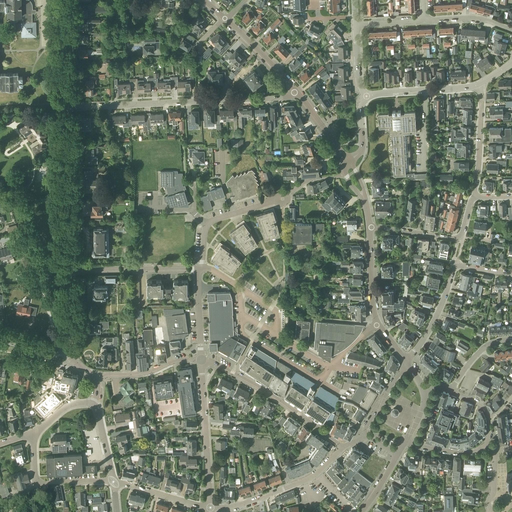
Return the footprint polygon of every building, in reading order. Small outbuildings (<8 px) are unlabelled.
[(33,13),(33,4),(28,0),(6,0),(7,3),(5,3),(5,0),(0,0),(0,87),(1,88),(1,89),(18,89),(18,85),(22,85),(22,77),(18,77),(18,73),(0,74),(0,75),(0,9),(7,9),(7,16),(22,16),(22,24),(21,24),(21,36),(23,36),(23,37),(35,37),(35,35),(36,35),(35,23),(34,23),(34,22),(32,22),(32,13),(33,13)] [(154,0),(154,6),(156,6),(155,8),(163,9),(164,7),(173,8),(173,3),(169,3),(168,0),(154,0)] [(467,0),(467,5),(470,6),(469,9),(476,11),(477,6),(479,2),(476,1),(475,3),(472,2),(472,0),(467,0)] [(245,15),(241,19),(243,21),(243,22),(245,23),(246,23),(251,18),(252,17),(254,19),(256,17),(252,13),(251,12),(252,12),(252,11),(250,9),(247,12),(245,14),(245,15)] [(193,29),(201,21),(202,19),(200,17),(201,16),(198,14),(192,20),(190,17),(186,21),(189,23),(188,24),(193,29)] [(256,18),(258,20),(255,24),(256,25),(252,28),(254,31),(256,34),(257,33),(260,30),(261,31),(264,28),(263,27),(265,25),(260,20),(263,16),(260,14),(256,18)] [(302,23),(302,17),(297,17),(297,14),(290,14),(290,20),(292,19),(293,23),(302,23)] [(282,22),(278,18),(270,27),(274,30),(278,25),(282,22)] [(78,22),(79,30),(87,30),(87,29),(89,29),(89,23),(100,23),(100,19),(87,19),(87,22),(78,22)] [(201,21),(193,29),(195,31),(195,30),(198,33),(205,26),(203,24),(204,23),(201,21)] [(161,31),(164,31),(164,27),(161,26),(162,22),(155,22),(155,26),(154,30),(161,31)] [(307,32),(312,34),(316,26),(311,23),(308,29),(306,27),(303,33),(306,34),(307,32)] [(333,35),(340,28),(336,24),(331,29),(329,26),(325,31),(324,33),(328,36),(332,33),(333,35)] [(316,26),(312,34),(314,36),(313,38),(318,40),(321,35),(318,34),(321,28),(316,26)] [(333,41),(334,44),(336,43),(337,43),(342,41),(340,36),(344,31),(340,28),(333,35),(330,38),(333,41)] [(467,37),(468,29),(462,29),(461,35),(458,34),(458,38),(458,42),(461,42),(461,40),(462,40),(464,39),(464,37),(467,37)] [(479,30),(479,39),(485,39),(484,43),(487,43),(488,37),(485,37),(485,31),(479,30)] [(271,36),(272,35),(273,35),(275,33),(273,32),(272,32),(271,31),(267,34),(264,37),(263,39),(265,42),(265,43),(267,44),(268,44),(274,38),(271,36)] [(79,35),(79,43),(87,43),(87,38),(90,38),(90,37),(100,36),(100,37),(107,37),(107,33),(99,33),(99,34),(96,34),(96,33),(90,33),(90,35),(87,35),(79,35)] [(210,39),(216,45),(223,37),(221,35),(220,35),(218,33),(214,36),(213,35),(210,39)] [(274,50),(278,54),(284,48),(281,46),(285,41),(284,40),(286,38),(285,37),(283,35),(277,41),(280,44),(274,50)] [(189,43),(190,40),(185,36),(184,39),(183,39),(179,45),(180,45),(180,46),(183,48),(183,47),(188,51),(190,47),(191,44),(189,43)] [(496,46),(505,49),(507,44),(500,42),(501,38),(495,36),(494,40),(497,41),(496,46)] [(223,37),(216,45),(221,49),(218,52),(221,55),(226,49),(224,46),(228,42),(225,40),(226,39),(223,37)] [(143,45),(143,52),(148,52),(148,53),(152,53),(152,52),(153,52),(153,49),(160,48),(159,41),(155,41),(155,38),(143,39),(143,42),(146,42),(146,45),(143,45)] [(345,46),(342,41),(337,43),(336,43),(334,44),(332,45),(334,49),(338,49),(338,52),(347,52),(347,46),(345,46)] [(307,45),(306,45),(305,43),(299,49),(301,52),(306,47),(307,45)] [(496,46),(493,45),(492,50),(491,50),(490,53),(496,55),(497,52),(503,54),(505,49),(496,46)] [(96,51),(93,51),(93,50),(79,50),(79,58),(88,58),(88,54),(93,54),(93,53),(97,53),(97,54),(106,54),(106,47),(96,47),(96,51)] [(284,48),(278,54),(283,59),(293,49),(291,47),(287,52),(284,48)] [(229,57),(233,61),(240,54),(238,53),(239,52),(236,49),(231,54),(229,52),(224,57),(227,59),(229,57)] [(347,52),(338,52),(338,55),(332,55),(333,62),(342,62),(342,57),(348,57),(347,52)] [(482,59),(487,67),(492,64),(488,59),(490,57),(487,52),(483,55),(484,58),(482,59)] [(240,54),(233,61),(232,62),(237,67),(236,68),(238,70),(243,66),(240,63),(245,58),(242,56),(240,54)] [(300,64),(303,67),(306,64),(301,59),(298,56),(294,60),(291,63),(289,65),(292,68),(291,69),(293,71),(300,64)] [(482,59),(479,56),(472,60),(476,67),(479,65),(483,70),(487,67),(482,59)] [(502,62),(496,56),(493,58),(499,64),(502,62)] [(338,70),(338,73),(348,72),(347,67),(341,67),(341,63),(332,63),(332,70),(338,70)] [(248,68),(246,66),(235,77),(238,79),(248,68)] [(434,74),(434,66),(430,66),(431,70),(424,70),(424,78),(424,80),(432,79),(431,74),(434,74)] [(434,66),(434,74),(437,74),(437,80),(445,79),(444,70),(437,71),(437,66),(434,66)] [(459,78),(458,66),(455,67),(455,70),(451,71),(451,75),(452,75),(452,79),(456,79),(456,78),(459,78)] [(369,68),(370,80),(379,80),(378,68),(369,68)] [(392,80),(392,83),(399,82),(399,76),(402,76),(401,68),(398,68),(398,73),(392,74),(392,80)] [(401,68),(402,76),(404,76),(405,81),(412,80),(411,68),(408,68),(409,72),(405,72),(405,68),(401,68)] [(214,69),(215,81),(215,83),(218,83),(218,84),(222,84),(222,76),(225,76),(225,72),(221,72),(221,73),(218,73),(218,69),(214,69)] [(244,77),(247,81),(253,88),(262,81),(254,70),(244,77)] [(307,73),(306,71),(304,72),(303,72),(300,74),(301,75),(299,77),(301,79),(301,80),(302,82),(304,81),(304,82),(310,76),(307,73)] [(320,74),(324,80),(329,77),(324,71),(320,74)] [(342,83),(342,82),(342,78),(348,78),(348,72),(338,73),(338,76),(333,76),(333,83),(334,83),(342,83)] [(153,78),(154,86),(157,86),(158,91),(164,91),(164,81),(157,82),(157,78),(158,78),(158,73),(153,74),(153,78)] [(187,80),(184,80),(184,90),(191,89),(190,84),(193,84),(193,75),(190,75),(190,78),(187,78),(187,79),(187,80)] [(86,80),(86,87),(93,87),(93,83),(96,83),(96,76),(89,76),(89,80),(86,80)] [(174,77),(174,85),(178,85),(178,90),(184,90),(184,80),(178,81),(178,76),(174,77)] [(164,79),(164,81),(164,91),(170,90),(170,85),(174,85),(174,77),(170,77),(170,79),(164,79)] [(144,91),(143,82),(143,80),(137,80),(137,78),(133,79),(134,87),(137,87),(138,92),(144,91)] [(154,86),(153,78),(147,78),(147,82),(143,82),(144,91),(150,91),(150,86),(154,86)] [(124,92),(123,83),(117,83),(117,79),(114,79),(114,88),(117,88),(117,93),(124,92)] [(129,83),(123,83),(124,92),(130,92),(130,87),(134,87),(133,79),(129,79),(129,83)] [(511,88),(510,80),(499,81),(499,88),(511,88)] [(312,94),(319,89),(317,85),(320,83),(318,82),(316,83),(308,88),(310,90),(309,91),(311,93),(312,93),(312,94)] [(334,83),(335,90),(341,89),(341,92),(350,92),(350,86),(344,87),(344,82),(342,82),(342,83),(334,83)] [(325,92),(324,91),(324,90),(321,92),(319,89),(312,94),(313,94),(313,95),(314,97),(315,97),(316,99),(323,94),(325,92)] [(325,92),(323,94),(316,99),(317,99),(316,100),(318,102),(319,102),(324,110),(331,105),(326,98),(328,96),(325,92)] [(350,92),(341,92),(341,95),(334,95),(335,101),(345,101),(345,98),(351,97),(350,92)] [(487,93),(487,101),(495,100),(500,100),(499,92),(494,93),(494,92),(487,93)] [(454,100),(454,101),(454,107),(458,107),(458,106),(459,106),(466,106),(466,103),(466,98),(460,98),(460,100),(454,100)] [(434,99),(434,118),(444,118),(444,112),(443,112),(443,99),(434,99)] [(285,112),(286,113),(295,109),(293,105),(284,105),(284,106),(281,107),(282,112),(285,112)] [(262,119),(262,115),(265,115),(264,107),(255,107),(255,115),(258,115),(258,119),(262,119)] [(286,113),(290,122),(300,117),(296,108),(295,109),(286,113)] [(204,126),(208,126),(208,122),(214,122),(214,110),(212,110),(212,109),(208,109),(208,110),(207,110),(207,118),(204,118),(204,126)] [(227,122),(226,109),(219,110),(220,115),(216,115),(217,125),(220,125),(220,118),(223,118),(223,122),(227,122)] [(226,109),(227,122),(230,121),(230,118),(233,118),(233,120),(236,120),(236,114),(233,114),(233,109),(226,109)] [(198,110),(191,111),(191,117),(191,118),(188,118),(188,127),(192,127),(192,125),(199,125),(198,110)] [(378,116),(379,124),(381,124),(381,127),(381,129),(381,130),(380,130),(379,131),(379,132),(380,133),(381,134),(382,134),(393,133),(393,136),(392,136),(392,144),(394,144),(394,150),(392,150),(393,158),(395,158),(395,164),(393,164),(394,172),(396,172),(396,174),(395,174),(395,178),(406,178),(414,178),(414,173),(406,174),(406,170),(411,170),(411,164),(409,164),(408,156),(410,156),(410,150),(408,150),(407,142),(410,142),(409,136),(407,136),(407,132),(416,132),(416,128),(414,128),(414,122),(416,122),(415,114),(414,114),(413,111),(405,111),(405,113),(401,113),(401,110),(393,111),(393,113),(389,114),(389,112),(380,113),(380,116),(378,116)] [(503,112),(490,113),(491,118),(503,118),(503,121),(511,121),(511,112),(503,112)] [(4,118),(8,125),(16,120),(11,113),(4,118)] [(156,114),(157,122),(163,121),(163,125),(166,125),(166,117),(163,117),(163,113),(156,114)] [(144,114),(138,115),(138,122),(138,125),(144,125),(144,127),(143,127),(143,131),(148,131),(148,129),(147,118),(144,118),(144,114)] [(150,118),(147,118),(148,129),(151,128),(151,126),(153,126),(153,122),(157,122),(156,114),(150,114),(150,118)] [(119,123),(119,115),(112,116),(112,120),(109,120),(110,127),(113,127),(113,124),(119,123)] [(125,115),(119,115),(119,123),(122,123),(123,127),(128,126),(128,119),(125,119),(125,115)] [(131,119),(128,119),(128,126),(132,126),(132,123),(138,122),(138,115),(131,115),(131,119)] [(300,117),(290,122),(294,130),(304,125),(300,117)] [(98,118),(90,118),(81,119),(81,130),(90,129),(90,122),(95,122),(95,123),(98,123),(98,118)] [(19,128),(20,129),(20,130),(20,131),(20,132),(21,133),(22,133),(25,138),(33,132),(38,140),(30,145),(32,149),(32,150),(32,151),(34,152),(35,152),(35,153),(46,146),(42,141),(45,139),(44,137),(47,135),(41,125),(38,127),(36,124),(33,126),(29,121),(19,128)] [(294,134),(297,139),(299,138),(301,141),(312,136),(312,135),(313,135),(312,133),(311,133),(311,132),(312,132),(310,129),(309,129),(308,128),(294,134)] [(489,142),(497,142),(510,141),(511,141),(511,128),(505,129),(505,135),(502,135),(502,128),(489,128),(489,142)] [(489,145),(489,151),(503,150),(503,145),(510,145),(510,141),(497,142),(497,144),(489,145)] [(302,146),(305,156),(306,155),(316,152),(313,144),(306,146),(306,145),(302,146)] [(86,164),(87,165),(91,165),(92,164),(92,161),(97,161),(98,160),(98,158),(97,157),(95,157),(95,153),(95,152),(98,152),(98,148),(86,148),(86,157),(85,157),(85,162),(86,162),(86,164)] [(188,148),(188,157),(193,157),(193,163),(204,163),(203,152),(194,152),(194,148),(188,148)] [(487,172),(498,173),(498,164),(487,164),(487,172)] [(303,170),(299,170),(299,171),(301,171),(301,173),(301,177),(315,176),(315,177),(316,176),(321,176),(320,166),(303,167),(303,170)] [(291,167),(287,167),(287,170),(289,170),(289,179),(296,179),(296,172),(291,172),(291,167)] [(226,182),(227,187),(230,186),(233,195),(232,196),(230,197),(232,201),(235,200),(236,200),(238,199),(256,193),(256,194),(259,193),(257,186),(258,185),(258,184),(256,182),(257,181),(255,178),(255,177),(256,177),(253,174),(254,173),(255,173),(251,170),(248,171),(246,173),(245,172),(242,175),(241,173),(238,176),(237,175),(235,177),(232,175),(226,182)] [(160,171),(160,186),(165,186),(168,196),(166,196),(169,206),(182,206),(182,204),(187,203),(184,191),(186,190),(185,186),(182,186),(182,174),(173,174),(173,171),(160,171)] [(86,179),(86,186),(87,191),(93,191),(93,192),(98,192),(98,191),(101,191),(101,186),(99,186),(99,179),(98,179),(94,179),(92,179),(92,175),(86,175),(86,179)] [(511,178),(503,179),(503,189),(510,189),(510,188),(511,188),(511,178)] [(309,184),(309,193),(317,192),(317,187),(318,186),(320,190),(328,185),(325,180),(320,183),(319,182),(316,184),(309,184)] [(491,191),(491,189),(494,189),(494,182),(492,182),(484,181),(484,190),(491,191)] [(212,208),(210,201),(213,199),(224,196),(221,187),(206,192),(207,195),(200,198),(204,210),(212,208)] [(325,199),(336,211),(345,202),(333,191),(325,199)] [(421,212),(429,213),(430,199),(423,198),(421,212)] [(406,219),(414,220),(414,217),(415,209),(416,207),(417,201),(408,200),(408,206),(408,208),(407,216),(406,219)] [(391,215),(391,202),(376,202),(376,206),(375,211),(376,211),(376,214),(376,217),(377,218),(384,218),(385,217),(385,214),(391,215)] [(506,214),(509,214),(509,208),(506,208),(506,204),(499,204),(499,215),(506,215),(506,214)] [(88,210),(88,214),(91,214),(102,214),(102,209),(107,209),(107,205),(93,205),(93,209),(91,209),(91,210),(88,210)] [(257,215),(261,228),(265,238),(269,237),(271,236),(274,235),(278,234),(276,223),(274,224),(273,221),(277,219),(276,216),(273,208),(266,210),(266,212),(257,215)] [(448,217),(447,220),(456,222),(457,217),(444,213),(443,217),(445,218),(446,217),(448,217)] [(230,232),(237,243),(245,252),(249,249),(250,247),(256,244),(250,234),(249,235),(247,232),(250,230),(248,227),(243,220),(237,225),(238,226),(230,232)] [(356,220),(347,220),(347,223),(347,230),(347,234),(351,234),(351,230),(356,230),(356,220)] [(475,221),(473,230),(475,230),(479,231),(485,232),(485,229),(488,230),(488,224),(486,224),(486,223),(475,221)] [(314,237),(314,234),(315,234),(316,233),(324,233),(324,223),(311,223),(311,222),(296,222),(296,230),(292,230),(292,241),(311,241),(311,237),(314,237)] [(93,254),(105,254),(105,257),(109,256),(108,228),(106,228),(102,228),(102,227),(97,227),(97,228),(94,228),(94,248),(93,248),(92,249),(92,253),(93,254)] [(381,245),(383,247),(383,249),(388,249),(388,247),(393,247),(393,244),(399,244),(399,235),(388,235),(388,237),(383,237),(383,242),(381,243),(381,245)] [(424,240),(422,250),(427,251),(426,255),(430,256),(431,248),(427,247),(429,240),(424,240)] [(211,258),(222,266),(232,272),(234,268),(235,266),(237,264),(240,260),(231,253),(230,254),(227,253),(230,249),(227,247),(220,242),(215,249),(217,250),(211,258)] [(440,242),(439,249),(443,250),(444,247),(448,248),(449,245),(448,243),(440,242)] [(351,245),(351,248),(351,256),(359,256),(361,254),(361,252),(362,252),(362,249),(361,249),(361,246),(359,245),(351,245)] [(0,254),(0,256),(1,260),(4,259),(4,261),(8,260),(7,258),(13,256),(15,255),(15,256),(19,255),(16,246),(12,247),(12,248),(10,249),(10,248),(3,250),(4,253),(0,254)] [(439,249),(438,251),(436,251),(436,255),(447,257),(448,248),(444,247),(443,250),(439,249)] [(487,258),(488,256),(489,253),(489,251),(471,247),(470,254),(487,258)] [(487,258),(470,254),(469,261),(481,264),(482,260),(487,262),(487,258)] [(429,266),(443,268),(444,263),(425,260),(424,265),(427,265),(429,266)] [(341,261),(341,267),(347,267),(347,268),(349,268),(349,272),(352,272),(362,272),(362,265),(363,264),(363,262),(362,261),(352,261),(352,264),(349,264),(349,261),(341,261)] [(402,262),(402,271),(409,271),(409,265),(411,265),(411,262),(410,262),(402,262)] [(381,267),(381,269),(382,270),(382,276),(383,278),(388,278),(387,276),(393,275),(393,271),(395,271),(395,265),(392,265),(388,265),(388,266),(382,266),(382,267),(381,267)] [(427,265),(426,268),(426,271),(428,271),(428,272),(432,273),(432,272),(442,274),(443,268),(429,266),(427,265)] [(474,284),(479,285),(479,284),(474,282),(475,277),(472,276),(472,275),(461,273),(459,282),(466,284),(467,281),(474,282),(474,284)] [(104,283),(117,283),(117,275),(104,275),(104,283)] [(342,281),(342,285),(347,285),(348,284),(352,284),(361,285),(362,276),(352,276),(352,278),(347,278),(347,281),(342,281)] [(425,285),(427,285),(433,287),(433,289),(437,290),(440,278),(429,276),(429,280),(426,280),(425,285)] [(147,281),(147,296),(152,296),(152,295),(158,295),(163,295),(163,285),(161,285),(161,280),(156,281),(156,282),(152,282),(152,281),(147,281)] [(172,285),(172,296),(183,296),(183,298),(189,298),(189,292),(188,292),(187,288),(186,288),(186,285),(187,285),(187,280),(181,280),(181,281),(178,281),(178,280),(173,280),(173,285),(172,285)] [(479,285),(474,284),(472,291),(468,290),(467,294),(476,296),(477,295),(479,285)] [(90,292),(91,298),(93,298),(93,301),(98,301),(98,298),(107,298),(107,292),(105,292),(105,290),(108,290),(108,286),(106,286),(106,285),(92,286),(92,292),(90,292)] [(382,302),(397,302),(397,299),(394,300),(393,289),(388,290),(382,291),(382,295),(382,302)] [(210,349),(215,349),(216,349),(217,349),(218,350),(237,360),(247,342),(237,337),(237,333),(236,332),(235,331),(234,330),(234,329),(234,328),(233,327),(233,326),(232,298),(230,292),(207,293),(209,334),(210,349)] [(349,293),(346,293),(345,298),(338,298),(338,302),(348,302),(350,302),(350,298),(356,298),(356,300),(359,300),(359,299),(364,299),(364,294),(360,294),(358,293),(354,293),(349,293)] [(421,295),(420,300),(422,301),(421,303),(423,304),(422,306),(430,308),(430,305),(431,306),(433,297),(424,295),(423,296),(421,295)] [(452,303),(461,306),(462,303),(464,304),(465,303),(467,297),(465,297),(463,296),(462,297),(461,298),(454,296),(452,303)] [(397,302),(382,302),(382,314),(387,313),(387,312),(394,312),(394,309),(396,308),(396,307),(404,308),(405,298),(399,298),(398,302),(397,302)] [(24,302),(23,306),(18,305),(16,314),(22,316),(23,312),(26,313),(25,316),(28,317),(29,313),(35,315),(37,309),(27,307),(28,303),(29,300),(26,299),(25,302),(24,302)] [(182,340),(182,339),(183,337),(184,337),(185,336),(188,335),(188,334),(187,333),(188,333),(185,313),(183,313),(183,308),(163,309),(164,316),(165,316),(168,335),(169,335),(169,341),(171,353),(180,351),(180,350),(183,350),(182,341),(181,341),(181,339),(182,340)] [(457,316),(460,317),(462,316),(463,312),(459,311),(450,308),(447,315),(457,318),(457,316)] [(365,310),(355,310),(355,312),(353,312),(353,314),(351,314),(351,319),(365,319),(365,315),(365,310)] [(387,313),(382,314),(386,325),(387,326),(388,327),(389,328),(391,327),(392,326),(391,324),(397,323),(396,321),(401,320),(401,318),(404,317),(404,315),(405,310),(401,311),(401,313),(394,314),(394,313),(391,314),(387,315),(387,313)] [(410,320),(417,322),(416,325),(420,326),(420,324),(422,323),(423,321),(423,319),(425,314),(414,310),(410,320)] [(442,326),(448,329),(451,330),(451,331),(452,332),(454,331),(455,329),(454,328),(456,324),(452,322),(452,321),(445,318),(442,326)] [(294,339),(308,340),(310,320),(296,319),(294,339)] [(318,349),(317,353),(323,356),(330,360),(330,356),(337,353),(338,352),(340,351),(343,349),(345,348),(347,346),(349,344),(351,342),(353,340),(355,338),(357,336),(359,334),(361,331),(362,328),(364,325),(355,325),(316,321),(313,349),(318,349)] [(96,323),(89,324),(90,332),(96,332),(96,333),(99,333),(99,332),(100,332),(100,328),(104,328),(108,328),(108,322),(99,322),(99,324),(96,324),(96,323)] [(408,325),(404,323),(398,327),(403,331),(408,325)] [(157,355),(157,361),(166,360),(164,346),(162,327),(152,328),(154,347),(154,355),(157,355)] [(149,343),(153,343),(152,328),(143,329),(143,334),(142,334),(143,339),(144,347),(142,347),(142,349),(143,354),(144,354),(144,358),(143,358),(144,366),(144,369),(149,368),(148,364),(149,364),(148,358),(151,358),(150,355),(149,343)] [(398,341),(402,344),(410,335),(409,335),(410,333),(407,330),(398,341)] [(123,334),(124,341),(125,341),(126,349),(127,361),(126,361),(127,368),(135,367),(133,346),(134,345),(133,345),(132,335),(129,336),(129,333),(123,334)] [(367,339),(373,347),(380,341),(377,337),(378,336),(376,334),(374,333),(367,339)] [(411,333),(410,335),(402,344),(406,347),(408,345),(409,345),(411,343),(411,341),(413,338),(415,336),(411,333)] [(435,337),(433,341),(438,344),(440,341),(440,340),(442,340),(445,341),(447,338),(438,333),(437,334),(436,334),(435,336),(436,337),(435,338),(435,337)] [(144,347),(143,339),(137,340),(138,348),(139,352),(136,352),(136,353),(138,370),(144,369),(144,366),(143,358),(144,358),(144,354),(143,354),(142,349),(142,347),(144,347)] [(373,347),(379,355),(383,352),(384,352),(386,350),(386,349),(386,347),(385,346),(383,345),(380,341),(373,347)] [(430,346),(435,349),(438,345),(438,344),(433,341),(430,346)] [(469,346),(460,341),(456,346),(462,350),(461,351),(461,352),(463,353),(464,353),(465,352),(466,352),(469,346)] [(438,345),(435,349),(430,346),(428,349),(425,352),(424,352),(422,354),(420,357),(420,358),(420,361),(420,362),(425,366),(426,366),(428,368),(432,371),(433,371),(438,364),(438,365),(443,357),(445,349),(438,345)] [(266,383),(275,368),(276,360),(269,356),(261,351),(255,347),(254,348),(251,346),(239,365),(241,366),(240,368),(253,377),(253,376),(256,378),(256,379),(255,379),(266,385),(266,384),(266,383)] [(97,364),(107,365),(107,362),(108,362),(108,361),(107,361),(107,359),(106,359),(106,357),(111,357),(112,357),(112,353),(111,353),(107,352),(107,348),(101,348),(101,357),(99,357),(98,359),(97,359),(97,364)] [(455,352),(446,349),(443,359),(452,362),(455,352)] [(345,360),(363,365),(364,364),(366,355),(354,352),(350,351),(347,355),(345,360)] [(500,360),(501,359),(500,352),(494,353),(495,355),(492,356),(490,358),(494,361),(500,360)] [(382,359),(379,358),(378,360),(366,355),(364,364),(363,365),(375,368),(375,367),(378,368),(382,359)] [(399,360),(398,360),(394,355),(393,355),(392,355),(391,355),(390,355),(384,369),(395,373),(400,362),(399,360)] [(480,368),(484,372),(487,369),(487,370),(492,365),(486,360),(483,362),(484,363),(480,368)] [(281,393),(285,396),(290,378),(289,378),(291,372),(290,371),(291,369),(278,361),(276,368),(275,368),(266,383),(270,386),(269,387),(281,395),(281,394),(281,393)] [(13,366),(12,371),(15,371),(13,378),(19,379),(18,382),(23,383),(27,368),(13,366)] [(439,376),(449,382),(454,373),(453,372),(455,369),(453,368),(451,371),(444,367),(439,376)] [(179,381),(177,382),(178,391),(182,415),(195,413),(195,412),(195,409),(194,406),(195,406),(194,403),(194,400),(194,396),(193,391),(194,391),(193,387),(194,387),(194,383),(193,383),(192,376),(193,375),(192,373),(191,372),(191,371),(188,369),(186,369),(185,368),(181,369),(180,370),(177,370),(178,374),(177,375),(178,376),(179,381)] [(58,370),(56,378),(62,380),(70,382),(68,389),(74,390),(74,389),(77,389),(78,382),(79,381),(79,378),(79,377),(79,376),(79,375),(77,375),(72,373),(70,370),(66,370),(63,372),(62,371),(63,370),(62,369),(60,369),(59,369),(59,371),(58,370)] [(290,378),(285,396),(285,397),(284,397),(294,404),(294,403),(297,405),(296,406),(300,408),(301,408),(300,408),(301,407),(302,407),(317,385),(313,382),(313,383),(306,379),(306,378),(306,379),(303,377),(303,376),(302,377),(296,373),(296,372),(296,373),(293,371),(290,378)] [(367,375),(366,379),(382,381),(382,372),(376,371),(375,376),(367,375)] [(471,394),(482,399),(487,391),(486,391),(490,384),(498,389),(503,380),(494,375),(490,383),(479,378),(476,385),(475,385),(471,394)] [(223,388),(227,380),(221,377),(221,378),(220,378),(219,380),(219,381),(216,387),(221,390),(223,388)] [(56,378),(54,388),(66,391),(66,389),(68,389),(70,382),(62,380),(56,378)] [(173,395),(171,378),(153,380),(154,397),(173,395)] [(227,380),(223,388),(228,391),(226,393),(229,395),(233,389),(230,388),(232,383),(227,380)] [(370,386),(380,392),(384,385),(379,382),(380,381),(373,380),(370,385),(370,386)] [(119,388),(122,391),(121,392),(124,397),(129,393),(129,394),(134,391),(127,381),(119,388)] [(233,389),(229,395),(232,397),(234,394),(237,396),(235,398),(238,400),(239,398),(243,390),(238,386),(235,391),(233,389)] [(304,411),(308,414),(310,415),(310,416),(313,418),(317,420),(321,422),(322,420),(323,421),(324,419),(331,424),(334,413),(333,412),(334,410),(335,410),(338,398),(334,394),(333,395),(327,391),(326,391),(320,387),(320,386),(305,409),(304,411)] [(358,386),(351,398),(356,401),(361,404),(368,409),(371,403),(370,402),(372,398),(376,392),(369,388),(368,388),(365,387),(358,386)] [(511,391),(509,389),(507,391),(506,390),(502,394),(503,396),(502,397),(506,400),(511,392),(511,391)] [(45,397),(36,405),(44,413),(60,399),(53,390),(49,394),(46,391),(43,394),(45,397)] [(243,390),(239,398),(238,400),(246,404),(249,398),(247,397),(249,393),(243,390)] [(441,407),(447,410),(449,403),(453,405),(456,398),(448,395),(449,394),(443,392),(441,393),(440,395),(441,397),(438,406),(441,407)] [(485,404),(488,408),(492,406),(491,405),(495,403),(496,403),(497,402),(501,399),(498,394),(492,400),(485,404)] [(121,401),(124,405),(132,399),(128,395),(121,401)] [(132,399),(124,405),(126,408),(133,402),(132,401),(133,400),(132,399)] [(225,400),(219,401),(219,404),(214,404),(214,411),(223,410),(222,404),(225,403),(225,400)] [(266,400),(263,408),(268,410),(269,407),(274,409),(276,405),(266,400)] [(350,420),(355,422),(356,420),(357,420),(358,419),(361,421),(366,412),(358,407),(352,403),(344,401),(343,407),(347,408),(347,409),(346,409),(346,410),(346,411),(345,411),(345,412),(345,413),(344,413),(342,416),(350,420)] [(464,401),(459,413),(464,414),(463,416),(470,419),(473,413),(470,412),(473,405),(472,404),(470,403),(471,403),(468,402),(466,402),(464,401)] [(492,406),(488,408),(492,413),(498,409),(501,407),(497,402),(496,403),(495,403),(491,405),(492,406)] [(273,411),(274,409),(269,407),(268,410),(263,408),(261,408),(257,406),(254,412),(259,414),(259,413),(261,414),(271,419),(274,413),(273,412),(274,412),(273,411)] [(452,430),(454,425),(456,418),(459,419),(460,415),(456,413),(453,412),(447,410),(441,407),(435,422),(441,423),(440,425),(452,430)] [(393,408),(391,410),(391,414),(394,416),(397,415),(399,412),(397,409),(393,408)] [(24,415),(24,418),(25,425),(31,424),(32,425),(34,425),(34,423),(35,423),(33,416),(30,417),(29,410),(24,411),(25,415),(24,415)] [(348,426),(347,426),(342,423),(341,425),(337,423),(341,412),(336,410),(332,422),(334,424),(330,433),(341,439),(342,439),(343,436),(348,426)] [(476,424),(487,426),(486,419),(482,412),(478,410),(475,420),(477,421),(476,425),(476,424)] [(39,412),(35,415),(40,420),(43,417),(39,412)] [(114,415),(116,423),(130,421),(129,413),(114,415)] [(15,414),(13,415),(13,417),(10,418),(10,421),(9,421),(11,430),(18,428),(16,420),(18,419),(18,416),(16,417),(15,414)] [(284,427),(288,430),(295,420),(289,416),(286,419),(282,416),(279,421),(279,423),(282,426),(284,423),(286,425),(284,427)] [(183,420),(183,426),(186,426),(186,430),(187,431),(189,431),(190,431),(190,429),(190,427),(196,427),(196,421),(192,421),(192,420),(187,420),(184,420),(183,420)] [(295,420),(288,430),(293,434),(300,424),(295,420)] [(350,420),(347,426),(348,426),(343,436),(349,439),(350,439),(355,428),(353,427),(355,422),(350,420)] [(452,430),(440,425),(433,423),(431,427),(428,434),(429,434),(427,438),(427,439),(426,442),(431,444),(432,443),(433,441),(438,442),(446,446),(452,430)] [(476,425),(474,430),(479,433),(479,434),(481,435),(480,435),(483,438),(484,436),(485,434),(487,426),(476,424),(476,425)] [(301,437),(303,439),(309,431),(303,426),(301,430),(300,429),(298,431),(299,432),(297,434),(301,437)] [(475,431),(469,435),(472,445),(473,445),(472,444),(476,442),(477,442),(482,438),(481,438),(482,438),(475,431)] [(305,439),(309,442),(315,435),(311,432),(305,439)] [(118,443),(118,442),(127,440),(132,439),(131,435),(129,433),(126,434),(116,436),(116,437),(116,439),(116,441),(118,442),(118,443)] [(309,442),(316,447),(318,448),(322,443),(324,439),(316,433),(315,435),(309,442)] [(54,439),(51,439),(51,445),(54,445),(54,443),(58,443),(58,453),(59,453),(66,453),(66,446),(63,446),(63,443),(66,443),(66,435),(53,435),(54,439)] [(459,438),(458,448),(459,448),(472,445),(469,435),(469,436),(467,437),(460,438),(459,438)] [(450,437),(447,446),(458,448),(459,438),(458,438),(450,437)] [(127,440),(118,442),(120,452),(127,450),(130,449),(128,443),(127,440)] [(308,457),(314,465),(315,463),(317,464),(329,448),(322,443),(318,448),(316,447),(314,449),(313,448),(311,450),(313,451),(308,457)] [(13,446),(18,464),(26,462),(21,444),(13,446)] [(343,462),(342,462),(347,467),(347,466),(351,463),(355,458),(361,451),(360,451),(354,448),(352,448),(343,459),(344,460),(343,461),(343,462)] [(355,458),(351,463),(356,468),(353,471),(355,472),(356,471),(359,467),(363,462),(368,456),(361,451),(355,458)] [(80,457),(80,454),(67,455),(59,455),(46,456),(47,475),(97,472),(97,469),(97,466),(94,466),(94,465),(81,466),(81,462),(83,461),(83,456),(80,457)] [(404,463),(404,465),(408,466),(407,468),(408,468),(408,469),(414,470),(414,469),(415,469),(417,455),(406,454),(405,458),(404,463)] [(188,459),(188,456),(180,456),(181,465),(187,464),(187,467),(197,467),(196,459),(188,459)] [(425,466),(425,465),(428,465),(429,457),(422,456),(421,465),(421,470),(423,470),(423,466),(425,466)] [(314,465),(308,457),(285,467),(288,476),(293,474),(294,475),(312,468),(311,466),(314,465)] [(451,486),(458,486),(460,458),(459,457),(454,457),(453,458),(452,470),(452,471),(451,486)] [(473,472),(474,459),(464,459),(463,471),(463,474),(469,474),(469,472),(473,472)] [(474,459),(473,472),(479,472),(479,468),(481,468),(481,464),(479,464),(480,460),(474,459)] [(331,465),(331,466),(337,472),(339,470),(340,471),(342,470),(341,469),(343,466),(336,460),(331,465)] [(127,478),(130,466),(128,465),(126,470),(124,469),(122,477),(127,478)] [(331,466),(326,470),(329,473),(328,474),(337,484),(341,480),(334,473),(335,472),(336,473),(337,472),(331,466)] [(147,481),(149,474),(151,468),(148,467),(146,473),(143,472),(142,475),(140,475),(138,478),(141,479),(147,481)] [(393,478),(401,482),(405,484),(409,477),(407,475),(405,474),(405,473),(402,471),(402,470),(402,469),(401,468),(400,468),(399,468),(398,469),(393,478)] [(274,476),(276,483),(282,481),(279,474),(280,474),(279,469),(276,470),(276,472),(275,473),(276,475),(274,476)] [(349,480),(350,478),(355,472),(353,471),(351,469),(345,477),(349,480)] [(152,483),(154,476),(156,471),(156,470),(153,470),(153,473),(152,472),(151,475),(149,474),(147,481),(152,483)] [(154,476),(152,483),(158,485),(162,472),(159,471),(158,477),(154,476)] [(348,490),(346,493),(347,494),(348,493),(350,495),(357,501),(360,497),(363,493),(365,490),(365,489),(359,485),(361,481),(368,485),(368,486),(371,482),(356,471),(355,472),(350,478),(351,479),(355,482),(348,490)] [(14,474),(18,488),(25,486),(24,482),(29,481),(27,473),(22,475),(21,472),(14,474)] [(171,489),(174,480),(171,479),(172,476),(169,475),(170,473),(166,472),(163,479),(167,480),(165,487),(171,489)] [(183,485),(187,486),(185,492),(192,494),(196,483),(189,481),(190,479),(189,479),(191,475),(187,474),(186,478),(183,485)] [(270,485),(276,483),(274,476),(268,478),(270,485)] [(174,480),(171,489),(178,491),(180,484),(183,485),(186,478),(182,477),(181,479),(178,478),(178,481),(174,480)] [(338,485),(337,486),(341,489),(343,486),(348,481),(344,478),(338,485)] [(344,487),(342,490),(345,493),(346,493),(348,490),(355,482),(351,479),(344,487)] [(264,480),(259,482),(261,489),(267,486),(264,480)] [(261,489),(259,482),(253,484),(255,491),(261,489)] [(388,489),(396,493),(398,490),(400,491),(402,489),(399,487),(392,483),(388,489)] [(2,484),(0,484),(0,490),(2,498),(6,497),(6,495),(10,494),(7,484),(3,486),(2,484)] [(52,490),(54,498),(62,497),(60,488),(52,490)] [(458,488),(458,493),(462,494),(462,497),(466,498),(468,499),(467,504),(477,504),(478,494),(466,492),(467,489),(463,489),(460,488),(458,488)] [(275,498),(277,503),(281,501),(282,502),(296,496),(294,489),(279,496),(275,498)] [(388,489),(385,494),(393,498),(396,500),(397,497),(398,495),(396,493),(388,489)] [(132,505),(135,506),(138,495),(131,493),(129,501),(133,502),(132,505)] [(393,498),(385,494),(382,500),(392,505),(394,503),(391,501),(393,498)] [(138,495),(135,506),(137,506),(138,504),(142,505),(144,497),(138,495)] [(441,509),(433,509),(432,511),(452,511),(452,496),(452,495),(444,495),(444,509),(441,509)] [(62,497),(54,498),(55,504),(56,507),(59,506),(59,504),(63,503),(62,497)] [(350,497),(348,500),(350,501),(354,506),(357,502),(350,497)] [(375,508),(380,511),(387,511),(390,510),(379,502),(375,508)]
